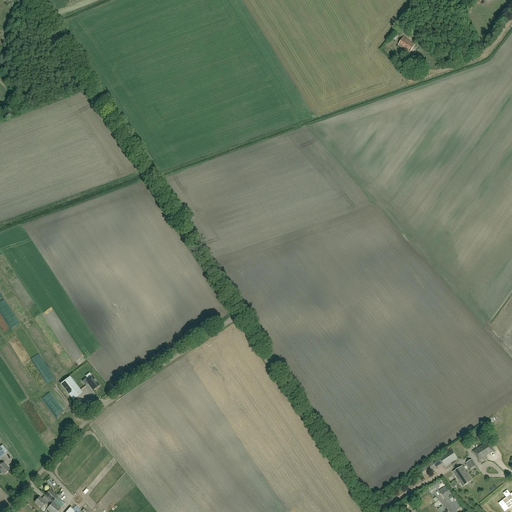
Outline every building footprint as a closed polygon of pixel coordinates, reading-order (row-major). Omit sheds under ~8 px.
[(417,41),(421,35),(414,31),(411,36),(417,41)] [(410,53),(415,45),(403,37),(398,46),(410,53)] [(406,63),(403,67),(408,71),(411,67),(406,63)] [(60,384),(73,400),(82,393),(70,377),(60,384)] [(93,390),(99,385),(93,377),(88,380),(87,378),(82,381),(86,386),(88,384),(93,390)] [(488,442),(479,448),(473,452),(479,460),(493,451),(488,442)] [(445,467),(457,459),(451,449),(419,470),(423,476),(436,468),(443,463),(445,467)] [(471,460),(466,463),(470,469),(475,466),(471,460)] [(0,473),(1,474),(3,473),(4,474),(10,470),(4,462),(1,465),(0,465),(0,473)] [(463,487),(472,481),(462,466),(453,472),(463,487)] [(445,499),(452,495),(446,486),(439,490),(445,499)] [(57,497),(50,490),(45,496),(50,500),(53,502),(57,506),(60,502),(56,499),(57,497)] [(62,504),(60,502),(57,506),(53,502),(50,500),(46,503),(39,497),(37,500),(35,503),(41,508),(44,505),(47,508),(46,509),(49,511),(57,511),(65,504),(63,502),(62,504)]
